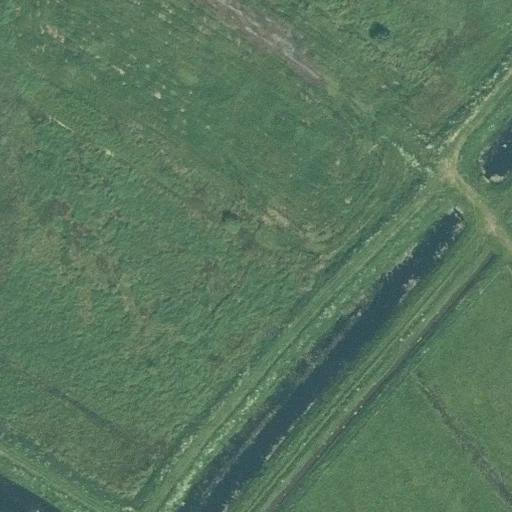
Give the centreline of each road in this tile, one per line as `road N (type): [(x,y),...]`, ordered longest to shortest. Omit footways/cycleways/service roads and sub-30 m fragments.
road 1 (track): [(142,511),(444,180)]
road 2 (track): [(251,511),(408,331),(490,218)]
road 3 (track): [(0,448),(109,511)]
